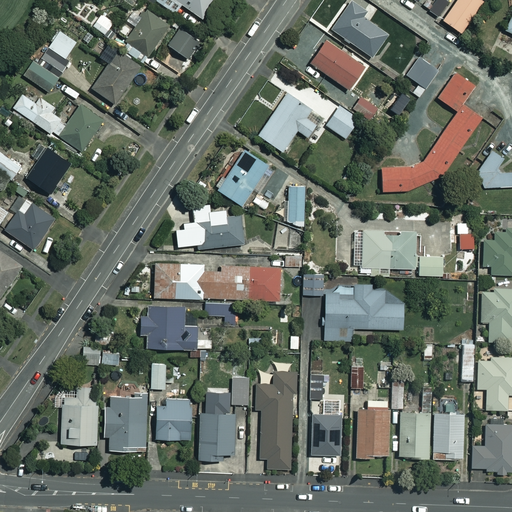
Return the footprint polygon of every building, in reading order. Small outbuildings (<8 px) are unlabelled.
[(152,0),(174,16),(181,5),(199,18),(212,0),(146,0),(150,3),(152,0)] [(353,0),(333,29),(375,58),(390,36),(364,18),(368,11),(353,0)] [(446,3),(442,0),(436,0),(428,10),(436,16),(446,3)] [(485,0),(457,0),(444,21),(464,34),(486,0),(485,0)] [(167,25),(144,9),(123,40),(146,56),(167,25)] [(112,23),(101,13),(92,24),(103,34),(112,23)] [(195,39),(178,27),(166,45),(183,57),(195,39)] [(74,42),(57,31),(46,47),(63,59),(74,42)] [(328,39),(311,63),(350,89),(366,66),(328,39)] [(139,67),(115,50),(89,87),(112,104),(139,67)] [(420,55),(407,74),(426,87),(439,68),(420,55)] [(56,78),(31,61),(22,75),(46,92),(56,78)] [(412,165),(383,167),(384,192),(405,191),(442,177),(483,118),(464,104),(478,85),(457,70),(436,98),(457,113),(426,160),(412,165)] [(289,92),(259,136),(283,152),(298,130),(308,137),(323,115),(289,92)] [(58,136),(66,123),(50,113),(53,107),(36,96),(33,101),(20,93),(10,108),(49,133),(51,131),(58,136)] [(364,96),(355,109),(370,119),(379,107),(364,96)] [(66,123),(58,136),(81,151),(103,119),(79,103),(66,123)] [(341,105),(327,125),(347,139),(361,118),(341,105)] [(69,163),(44,146),(24,177),(49,194),(69,163)] [(246,150),(220,190),(243,205),(269,166),(246,150)] [(506,159),(493,151),(478,171),(485,188),(511,185),(511,171),(506,172),(501,166),(506,159)] [(0,152),(0,171),(11,178),(19,165),(0,152)] [(307,188),(289,188),(288,220),(306,220),(307,188)] [(54,219),(25,198),(3,229),(32,250),(54,219)] [(0,205),(0,224),(9,212),(0,205)] [(243,215),(196,220),(198,249),(246,244),(243,215)] [(467,223),(456,223),(456,234),(467,233),(467,223)] [(303,229),(277,225),(274,247),(300,251),(303,229)] [(492,267),(491,274),(511,274),(511,228),(509,228),(509,232),(496,232),(495,240),(485,239),(483,266),(492,267)] [(371,232),(370,265),(415,266),(416,233),(371,232)] [(0,295),(20,266),(0,251),(0,295)] [(299,255),(284,255),(284,266),(300,266),(299,255)] [(442,255),(421,256),(422,276),(442,276),(442,255)] [(282,267),(157,264),(156,298),(281,301),(282,267)] [(304,272),(303,294),(321,295),(322,273),(304,272)] [(327,292),(325,341),(352,342),(353,326),(404,328),(404,303),(385,303),(385,287),(338,286),(338,293),(327,292)] [(490,322),(489,341),(511,341),(511,287),(495,287),(495,293),(481,292),(481,322),(490,322)] [(203,303),(203,315),(235,315),(235,303),(203,303)] [(147,334),(147,349),(199,350),(199,326),(184,326),(185,305),(152,305),(152,317),(141,317),(141,334),(147,334)] [(279,308),(278,323),(287,324),(288,309),(279,308)] [(463,344),(462,380),(473,380),(474,344),(463,344)] [(390,345),(351,345),(350,387),(389,388),(390,345)] [(83,352),(83,365),(119,364),(118,352),(83,352)] [(477,389),(487,390),(487,411),(511,411),(511,357),(478,357),(477,389)] [(152,362),(151,387),(167,388),(167,363),(152,362)] [(270,470),(291,470),(292,394),(298,394),(298,373),(275,373),(275,384),(256,384),(256,408),(261,408),(261,459),(270,459),(270,470)] [(333,375),(310,374),(309,399),(332,400),(333,375)] [(393,379),(391,406),(404,407),(406,380),(393,379)] [(233,384),(232,403),(250,404),(251,385),(233,384)] [(65,401),(64,444),(98,444),(98,402),(87,402),(88,391),(75,391),(75,401),(65,401)] [(111,437),(111,449),(147,450),(148,395),(112,394),(112,406),(105,406),(104,436),(111,437)] [(157,405),(156,439),(193,440),(194,400),(167,399),(167,405),(157,405)] [(360,408),(357,455),(389,456),(391,410),(360,408)] [(402,411),(400,455),(428,457),(431,412),(402,411)] [(435,412),(434,457),(464,458),(465,413),(435,412)] [(201,413),(199,460),(224,460),(224,451),(234,452),(235,414),(201,413)] [(314,413),(312,454),(341,455),(343,415),(314,413)] [(474,443),(473,467),(488,467),(488,471),(511,471),(511,424),(486,423),(486,444),(474,443)]
